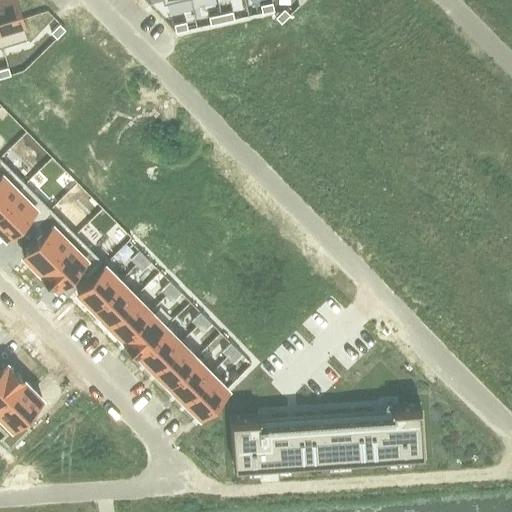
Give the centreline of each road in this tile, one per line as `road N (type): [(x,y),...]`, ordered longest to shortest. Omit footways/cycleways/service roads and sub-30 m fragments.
road 1 (residential): [(94,0),(511,426)]
road 2 (track): [(178,485),(222,492),(511,468)]
road 3 (residential): [(0,283),(161,447),(178,485)]
road 4 (residential): [(0,499),(178,485)]
